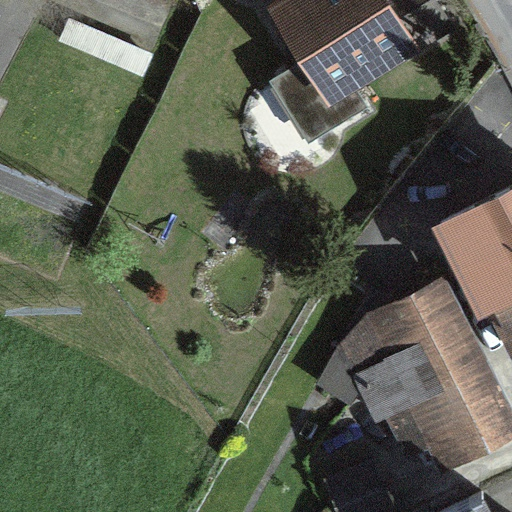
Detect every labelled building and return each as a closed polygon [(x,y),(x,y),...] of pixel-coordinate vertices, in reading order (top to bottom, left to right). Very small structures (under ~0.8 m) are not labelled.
[(406,48),(444,25),(428,0),(281,0),(274,5),(328,91),(403,44),(406,48)] [(489,300),(492,307),(495,312),(507,306),(511,315),(511,185),(438,223),(458,265),(478,305),(489,300)] [(411,276),(419,293),(365,320),(369,326),(343,360),(360,387),(455,329),(453,325),(462,320),(435,264),(411,276)] [(505,429),(455,329),(360,387),(376,418),(386,412),(407,453),(427,443),(437,464),(505,429)] [(390,511),(371,461),(323,480),(335,511),(390,511)] [(478,493),(441,511),(481,511),(474,497),(479,495),(478,493)]
